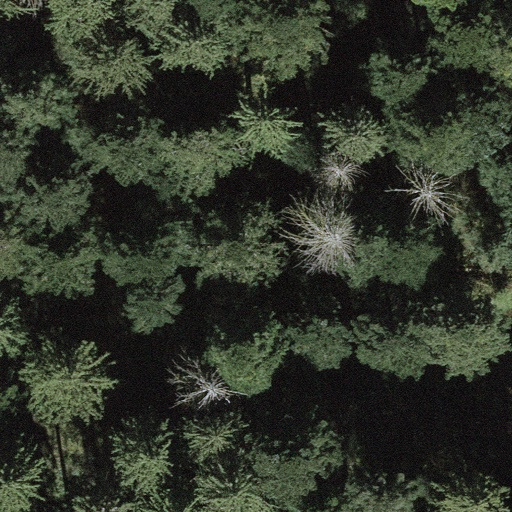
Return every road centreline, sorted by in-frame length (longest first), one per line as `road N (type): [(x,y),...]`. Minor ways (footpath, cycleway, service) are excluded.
road 1 (track): [(0,294),(511,429)]
road 2 (track): [(0,391),(11,297),(0,135)]
